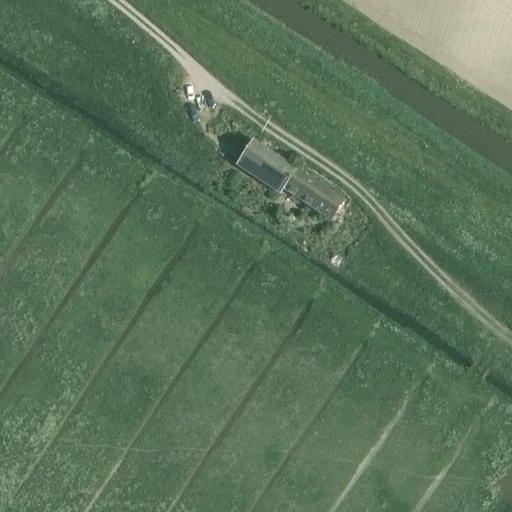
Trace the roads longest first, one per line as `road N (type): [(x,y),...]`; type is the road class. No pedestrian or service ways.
road 1 (track): [(511,340),(427,270),(345,183),(255,118)]
road 2 (unclassified): [(115,0),(255,118)]
